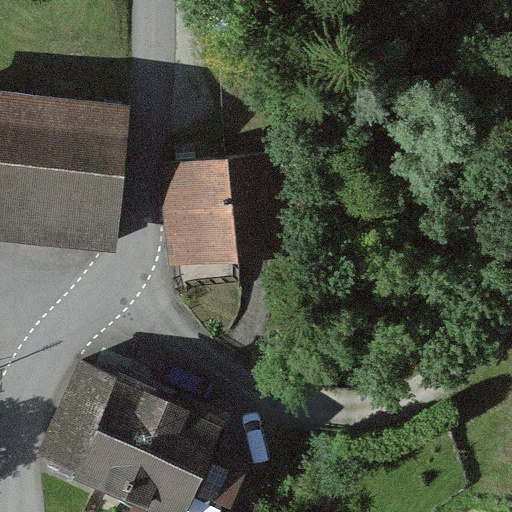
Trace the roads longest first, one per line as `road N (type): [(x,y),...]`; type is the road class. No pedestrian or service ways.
road 1 (unclassified): [(14,511),(26,401),(44,361),(146,226),(163,55),(158,0)]
road 2 (track): [(511,322),(465,376),(360,415),(286,403),(99,298)]
